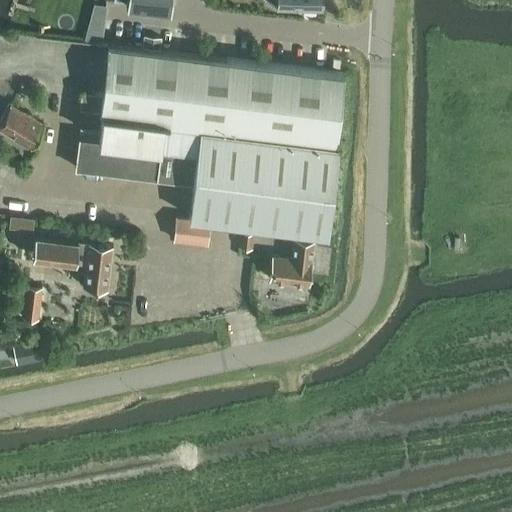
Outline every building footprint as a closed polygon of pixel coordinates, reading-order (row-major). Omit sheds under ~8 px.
[(276,0),(276,7),(322,8),(322,0),(276,0)] [(94,3),(85,38),(101,40),(105,5),(94,3)] [(144,34),(143,46),(159,48),(161,36),(144,34)] [(75,166),(191,181),(192,181),(188,215),(327,232),(338,141),(335,141),(343,71),(227,57),(108,42),(101,92),(81,89),(79,105),(99,108),(99,112),(101,112),(98,137),(79,135),(75,166)] [(0,117),(0,127),(30,145),(43,122),(9,102),(0,117)] [(34,227),(36,215),(12,212),(11,225),(34,227)] [(173,238),(207,242),(209,219),(176,215),(173,238)] [(32,251),(32,256),(75,261),(86,263),(83,285),(107,288),(112,244),(34,235),(32,251)] [(269,278),(308,283),(313,239),(294,237),(291,256),(271,254),(269,278)] [(26,284),(22,316),(38,317),(42,286),(26,284)] [(44,356),(41,340),(14,345),(17,362),(44,356)]
